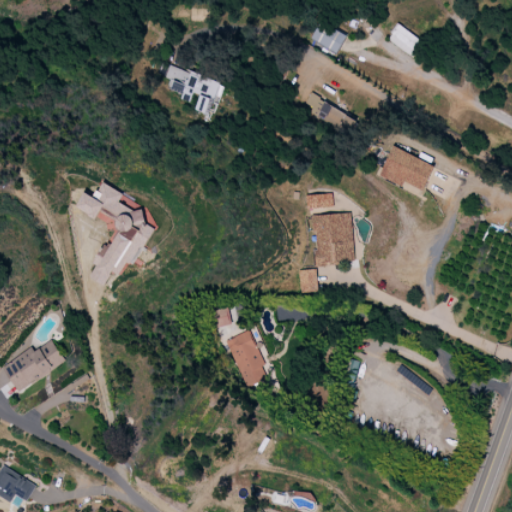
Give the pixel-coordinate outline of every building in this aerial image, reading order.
[(347,35),(321,21),(311,40),(337,54),(347,35)] [(220,81),(169,66),(165,78),(169,79),(166,88),(181,93),(179,99),(189,102),(192,92),(200,94),(196,110),(211,114),(216,97),(215,97),(220,81)] [(301,111),(350,136),(359,119),(310,94),(301,111)] [(435,165),(393,146),(379,176),(421,195),(435,165)] [(105,286),(113,271),(120,275),(128,261),(133,265),(155,228),(142,221),(145,215),(120,201),(124,194),(103,182),(94,197),(85,192),(76,207),(97,218),(101,210),(123,223),(104,256),(99,253),(93,263),(96,265),(90,277),(105,286)] [(351,212),(335,214),(333,193),(309,195),(315,266),(342,264),(342,259),(348,259),(348,255),(355,254),(351,212)] [(316,269),(299,270),(300,292),(317,291),(316,269)] [(245,388),(267,379),(260,364),(263,362),(249,330),(225,340),(245,388)] [(31,347),(3,368),(21,394),(67,360),(52,340),(35,351),(31,347)] [(0,496),(11,502),(17,496),(28,501),(37,486),(3,465),(0,470),(0,496)]
